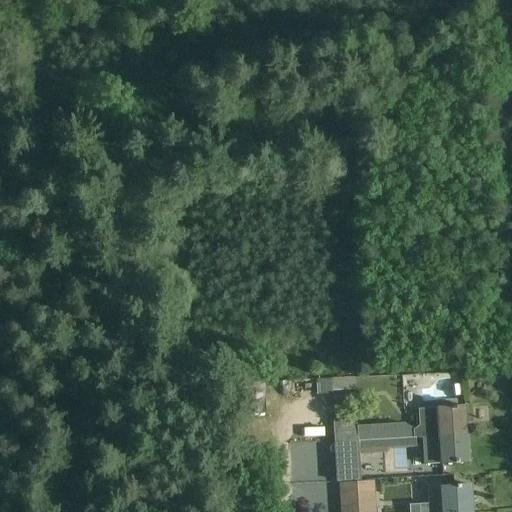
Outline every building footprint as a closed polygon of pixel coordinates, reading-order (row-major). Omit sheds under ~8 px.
[(336,409),(356,402),(349,385),(330,393),(336,409)] [(403,425),(356,427),(357,443),(416,439),(422,438),(467,435),(465,407),(418,410),(419,426),(413,431),(403,425)] [(356,419),(333,420),(334,444),(357,443),(356,427),(356,419)] [(468,464),(467,435),(422,438),(423,452),(422,452),(423,467),(468,464)] [(417,448),(416,439),(357,443),(334,444),(336,467),(360,465),(359,456),(387,454),(387,450),(417,448)] [(375,511),(374,482),(338,485),(340,511),(375,511)] [(429,504),(419,505),(419,506),(419,511),(471,511),(470,485),(442,486),(442,485),(428,486),(429,504)]
